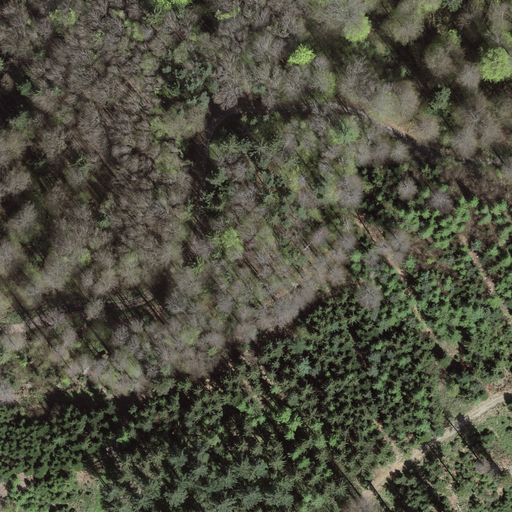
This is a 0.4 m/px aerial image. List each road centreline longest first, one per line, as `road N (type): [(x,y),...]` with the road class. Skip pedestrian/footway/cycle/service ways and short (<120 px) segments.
road 1 (track): [(0,328),(78,304),(123,306),(189,257),(205,136),(227,110),(333,105),(448,159),(511,159)]
road 2 (track): [(511,394),(477,411),(344,511)]
